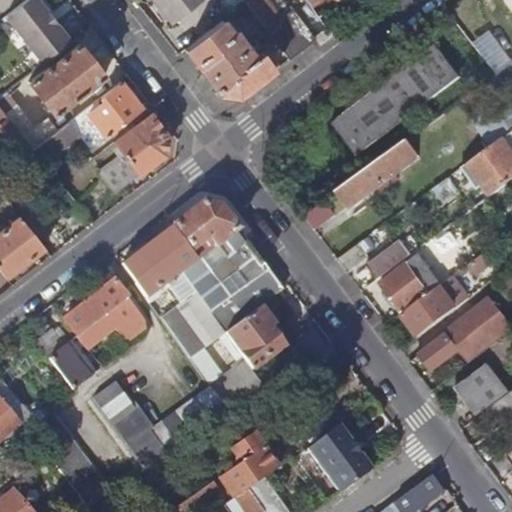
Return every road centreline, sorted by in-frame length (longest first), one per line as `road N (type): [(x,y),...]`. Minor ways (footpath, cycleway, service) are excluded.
road 1 (residential): [(225,153),(439,443)]
road 2 (residential): [(225,153),(465,0)]
road 3 (residential): [(0,325),(225,153)]
road 4 (residential): [(105,0),(225,153)]
